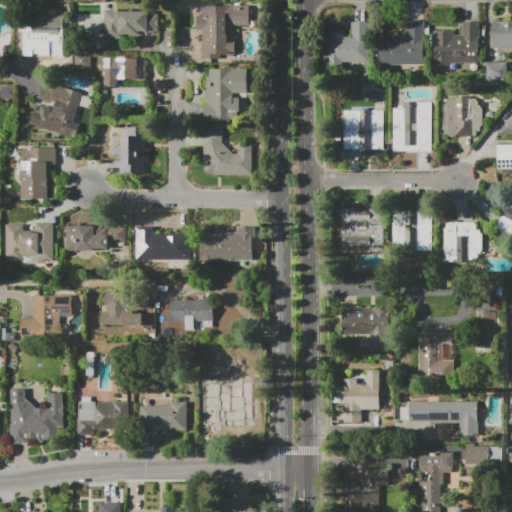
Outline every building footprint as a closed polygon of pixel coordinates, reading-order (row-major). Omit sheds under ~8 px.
[(203,6),(250,6),(250,9),(252,9),(252,20),(250,20),(250,25),(234,25),(234,40),(236,40),(236,54),(234,54),(234,55),(226,55),(226,53),(221,53),(221,59),(203,58),(203,31),(197,31),(197,16),(203,16),(203,6)] [(103,39),(103,9),(149,10),(149,13),(160,14),(159,35),(123,34),(123,39),(103,39)] [(32,41),(32,28),(27,28),(27,16),(64,15),(65,27),(59,28),(59,41),(33,42),(33,56),(23,56),(23,41),(32,41)] [(434,30),(455,30),(455,34),(461,34),(461,21),(479,21),(479,64),(450,64),(450,68),(433,68),(434,30)] [(492,21),(511,21),(511,48),(491,48),(492,21)] [(369,62),(343,62),(343,67),(326,67),(326,32),(346,32),(346,37),(351,37),(351,22),(370,22),(369,62)] [(378,67),(378,36),(405,36),(405,22),(426,22),(426,67),(378,67)] [(75,68),(75,52),(91,52),(91,68),(75,68)] [(101,58),(147,58),(147,80),(120,80),(120,86),(104,86),(104,80),(101,80),(101,58)] [(484,62),(507,62),(507,82),(484,81),(484,62)] [(204,122),(204,76),(209,76),(209,69),(248,69),(247,93),(233,93),(233,97),(240,97),(240,110),(239,110),(239,115),(237,115),(237,118),(232,118),(232,122),(204,122)] [(0,98),(0,86),(15,86),(15,98),(0,98)] [(30,124),(36,108),(39,109),(41,104),(52,109),(51,110),(58,113),(68,88),(87,96),(78,119),(83,121),(76,141),(30,124)] [(444,137),(444,105),(446,103),(445,98),(449,98),(449,96),(471,96),(471,99),(476,99),(476,100),(478,102),(478,105),(480,105),(480,107),(482,108),(482,125),(480,127),(480,130),(476,130),(476,137),(444,137)] [(393,152),(393,108),(397,108),(397,105),(402,105),(402,102),(432,102),(432,152),(393,152)] [(344,110),(385,110),(385,149),(344,149),(344,110)] [(112,145),(122,145),(122,130),(125,130),(125,127),(147,127),(146,145),(150,145),(150,159),(145,159),(145,175),(119,175),(119,155),(112,155),(112,145)] [(204,132),(224,132),(224,143),(226,145),(252,145),(252,175),(204,174),(204,132)] [(497,145),(511,145),(511,169),(497,169),(497,145)] [(19,199),(19,147),(59,148),(58,165),(52,164),(52,176),(48,176),(48,199),(19,199)] [(511,238),(496,230),(503,216),(501,215),(511,193),(511,238)] [(383,246),(340,246),(340,207),(384,208),(383,246)] [(409,256),(409,248),(394,248),(394,210),(433,210),(432,252),(425,252),(425,256),(409,256)] [(6,224),(24,224),(24,230),(36,230),(36,222),(55,223),(55,262),(43,262),(43,265),(20,265),(20,261),(6,261),(6,224)] [(447,222),(475,223),(476,225),(476,229),(481,229),(481,262),(445,262),(445,255),(444,255),(444,228),(446,228),(446,224),(447,222)] [(97,252),(65,251),(65,225),(103,225),(103,227),(126,227),(126,243),(109,243),(109,249),(97,249),(97,252)] [(136,226),(155,226),(155,232),(192,232),(192,261),(136,261),(136,226)] [(200,261),(200,232),(215,233),(215,231),(229,231),(229,233),(237,233),(237,227),(255,227),(255,261),(200,261)] [(101,324),(102,310),(107,310),(107,304),(102,304),(103,293),(130,293),(130,307),(127,307),(127,310),(133,310),(133,313),(143,313),(143,326),(122,326),(122,324),(101,324)] [(20,338),(21,317),(34,317),(34,294),(72,295),(72,315),(60,315),(60,324),(62,324),(62,336),(60,336),(60,339),(20,338)] [(175,300),(214,300),(214,321),(212,321),(212,327),(203,327),(203,321),(194,321),(194,329),(185,329),(185,321),(174,321),(175,300)] [(342,307),(389,308),(389,348),(368,348),(368,336),(342,335),(342,307)] [(477,310),(491,310),(491,311),(496,311),(496,327),(490,327),(490,332),(477,332),(477,310)] [(453,325),(453,382),(417,382),(417,369),(419,369),(420,332),(436,332),(436,328),(439,328),(439,325),(453,325)] [(345,423),(345,420),(336,420),(336,403),(332,403),(332,393),(336,393),(337,385),(345,385),(345,378),(357,378),(357,383),(366,383),(367,370),(381,370),(381,410),(364,410),(364,423),(345,423)] [(11,389),(25,389),(25,397),(36,408),(48,408),(48,389),(63,389),(63,404),(65,404),(64,416),(63,416),(63,428),(60,428),(60,439),(43,439),(43,442),(35,442),(35,439),(28,439),(28,444),(10,443),(11,389)] [(201,436),(202,418),(212,418),(212,399),(223,399),(224,392),(254,392),(253,424),(220,424),(219,436),(201,436)] [(79,401),(129,401),(129,430),(94,429),(94,435),(77,435),(77,418),(79,418),(79,401)] [(172,401),(187,402),(187,432),(141,431),(141,405),(172,405),(172,401)] [(409,402),(478,401),(479,435),(460,435),(460,422),(409,422),(409,402)] [(465,464),(465,446),(489,446),(488,464),(465,464)] [(419,451),(454,452),(453,473),(445,473),(445,487),(443,487),(443,511),(422,511),(422,487),(419,487),(419,451)] [(354,464),(389,464),(389,486),(382,486),(382,511),(344,511),(345,481),(354,481),(354,464)] [(120,511),(120,502),(99,502),(98,511),(120,511)] [(232,511),(232,502),(254,502),(254,511),(232,511)]
